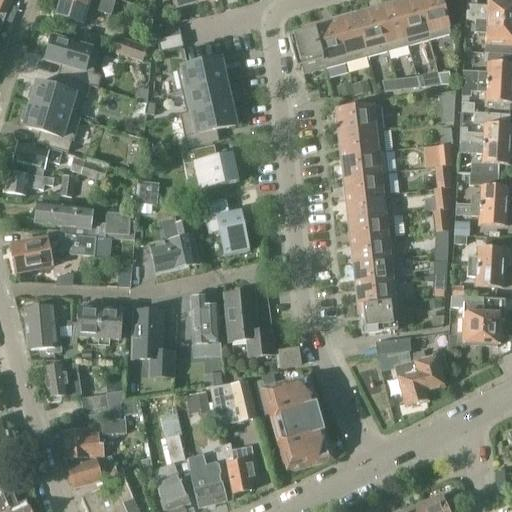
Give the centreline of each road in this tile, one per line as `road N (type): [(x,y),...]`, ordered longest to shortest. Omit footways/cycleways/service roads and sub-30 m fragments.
road 1 (residential): [(372,468),(305,330),(272,16),(331,0)]
road 2 (residential): [(62,511),(0,311)]
